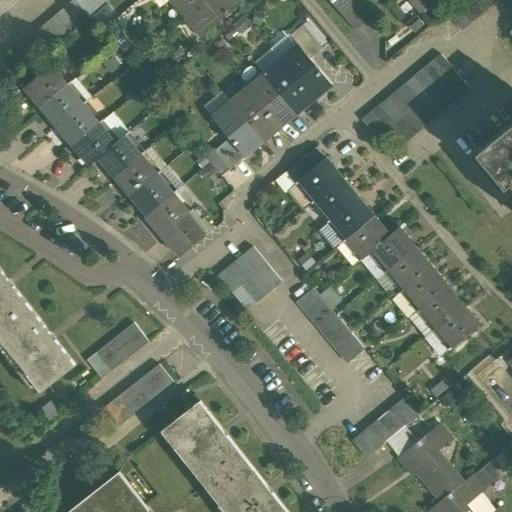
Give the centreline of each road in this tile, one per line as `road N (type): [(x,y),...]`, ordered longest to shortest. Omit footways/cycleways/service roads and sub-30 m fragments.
road 1 (residential): [(152,293),(244,220),(242,195),(440,33),(458,55)]
road 2 (residential): [(338,511),(297,449),(152,293)]
road 3 (residential): [(152,293),(119,245),(52,198),(0,174)]
road 4 (residential): [(0,219),(89,273),(152,293)]
